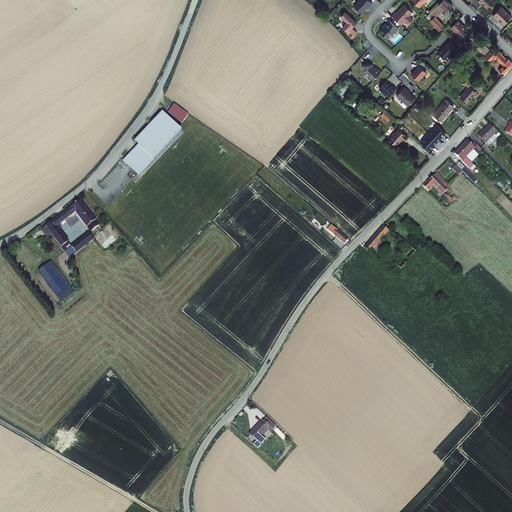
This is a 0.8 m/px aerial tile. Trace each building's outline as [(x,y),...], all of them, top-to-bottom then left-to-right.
[(375,0),(359,0),(357,3),(365,10),(368,7),(368,6),(369,4),(370,5),(375,0)] [(456,4),(452,0),(443,0),(430,13),(430,14),(432,12),(436,16),(434,18),(443,28),(448,23),(437,12),(445,4),(450,9),(456,4)] [(483,3),(489,8),(496,0),(480,0),(479,1),(482,4),(483,3)] [(415,8),(407,1),(402,6),(402,7),(399,9),(398,8),(394,13),(403,21),(407,17),(410,21),(415,15),(411,12),(415,8)] [(511,17),(511,15),(503,7),(494,16),(499,21),(500,19),(505,25),(511,17)] [(359,20),(348,9),(344,13),(350,19),(345,24),(351,29),(350,30),(356,35),(359,31),(359,29),(355,25),(359,20)] [(400,24),(391,16),(386,21),(387,22),(382,27),(390,35),(400,24)] [(461,17),(454,25),(462,33),(470,26),(461,17)] [(442,50),(450,57),(456,51),(456,52),(461,47),(452,38),(448,44),(446,46),(445,46),(442,50)] [(495,49),(488,56),(491,60),(498,54),(507,63),(501,68),(506,72),(511,66),(511,56),(511,58),(502,49),(501,51),(498,47),(495,50),(495,49)] [(375,63),(375,62),(365,62),(365,68),(376,78),(384,69),(378,64),(378,65),(375,63)] [(430,70),(422,63),(419,66),(419,67),(414,72),(422,79),(430,70)] [(472,86),(464,96),(471,102),(480,90),(478,89),(481,86),(472,78),(468,82),(472,86)] [(395,84),(389,79),(382,86),(391,95),(399,86),(396,83),(395,84)] [(413,90),(407,85),(399,93),(410,103),(418,95),(414,92),(413,92),(412,91),(413,90)] [(450,99),(437,114),(444,121),(457,105),(450,99)] [(189,114),(174,104),(168,112),(183,123),(189,114)] [(183,130),(163,111),(135,142),(138,145),(123,161),(139,177),(183,130)] [(383,112),(381,115),(389,120),(391,118),(383,112)] [(418,138),(431,150),(433,147),(438,151),(444,144),(439,140),(447,132),(437,123),(425,136),(422,133),(418,138)] [(500,129),(493,123),(482,134),(489,141),(500,129)] [(411,135),(402,126),(392,137),(400,143),(406,137),(408,138),(411,135)] [(478,146),(471,139),(463,148),(473,158),(476,156),(472,152),(478,146)] [(471,160),(473,158),(463,148),(458,153),(465,160),(467,157),(471,160)] [(459,175),(463,171),(475,182),(478,179),(460,161),(453,169),(459,175)] [(450,182),(439,171),(427,184),(432,189),(435,186),(434,185),(436,183),(445,192),(449,189),(451,187),(448,184),(450,182)] [(90,232),(91,232),(100,225),(81,200),(41,230),(46,238),(51,235),(61,247),(69,242),(69,241),(60,229),(58,226),(60,224),(75,213),(90,232)] [(339,229),(333,224),(331,227),(336,232),(339,229)] [(115,231),(110,225),(105,228),(111,235),(115,231)] [(396,232),(391,227),(371,249),(380,256),(387,248),(384,245),(396,232)] [(340,230),(337,233),(351,245),(354,241),(342,231),(342,232),(340,230)] [(89,233),(89,232),(72,246),(71,247),(77,253),(95,239),(91,235),(89,233)] [(72,246),(69,242),(61,247),(70,259),(77,253),(71,247),(72,246)] [(51,262),(38,272),(57,296),(70,287),(51,262)] [(70,287),(57,296),(62,302),(74,293),(70,287)] [(265,423),(254,434),(262,442),(273,430),(275,432),(278,429),(269,420),(266,423),(265,423)]
